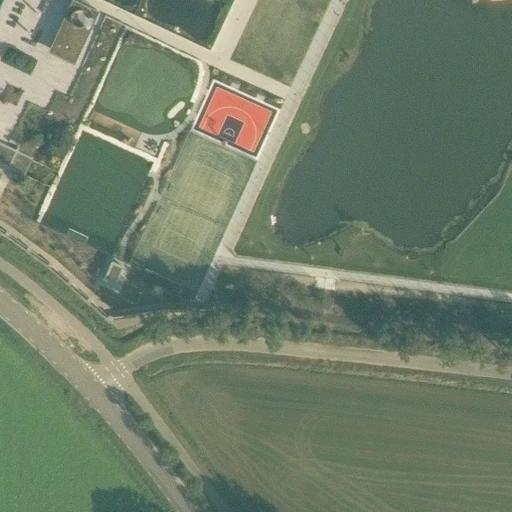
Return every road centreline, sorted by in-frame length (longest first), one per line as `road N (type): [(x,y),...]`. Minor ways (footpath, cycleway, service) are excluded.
road 1 (unclassified): [(511,375),(201,343),(144,354),(93,394)]
road 2 (tertiary): [(93,394),(188,511)]
road 3 (tertiary): [(0,306),(93,394)]
